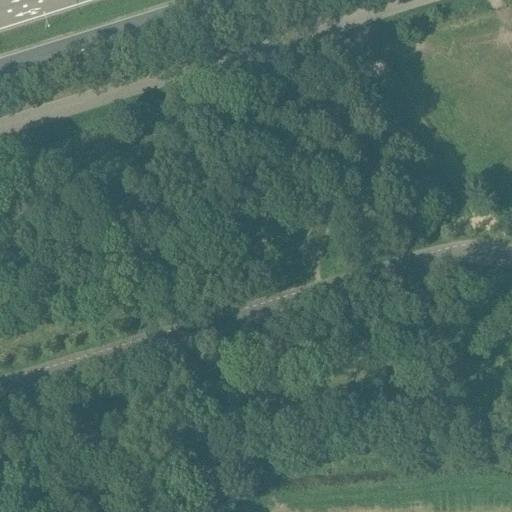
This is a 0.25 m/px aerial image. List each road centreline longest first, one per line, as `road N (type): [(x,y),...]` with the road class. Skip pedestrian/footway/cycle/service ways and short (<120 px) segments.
road 1 (unclassified): [(0,388),(447,257),(511,258)]
road 2 (unclassified): [(0,126),(417,0)]
road 3 (primary): [(0,75),(247,0)]
